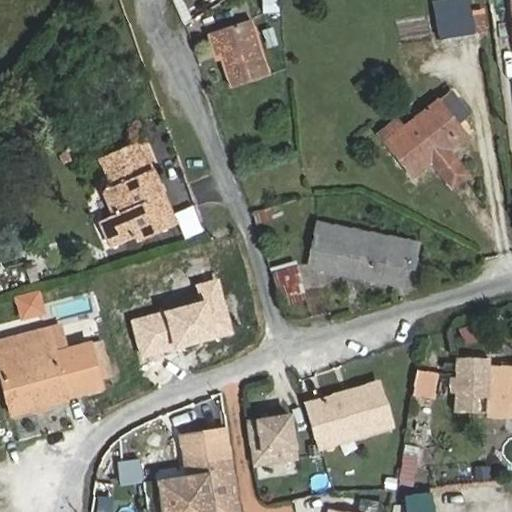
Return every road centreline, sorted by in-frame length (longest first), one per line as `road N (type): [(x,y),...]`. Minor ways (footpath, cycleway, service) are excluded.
road 1 (residential): [(284,356),(147,0)]
road 2 (residential): [(284,356),(86,441),(76,511)]
road 3 (residential): [(511,285),(284,356)]
